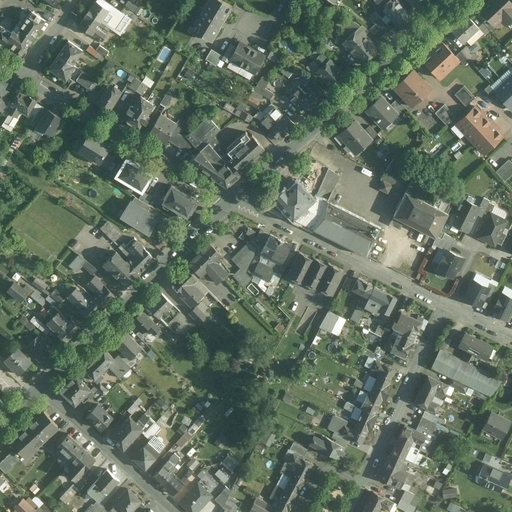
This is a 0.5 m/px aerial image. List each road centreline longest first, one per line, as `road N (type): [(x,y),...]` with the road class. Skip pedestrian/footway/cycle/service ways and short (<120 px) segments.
road 1 (tertiary): [(446,0),(238,199)]
road 2 (tertiary): [(238,199),(114,327),(40,387)]
road 3 (residential): [(238,199),(21,73)]
road 4 (residential): [(444,304),(238,199)]
road 5 (residential): [(361,485),(444,304)]
road 6 (residential): [(40,387),(173,511)]
